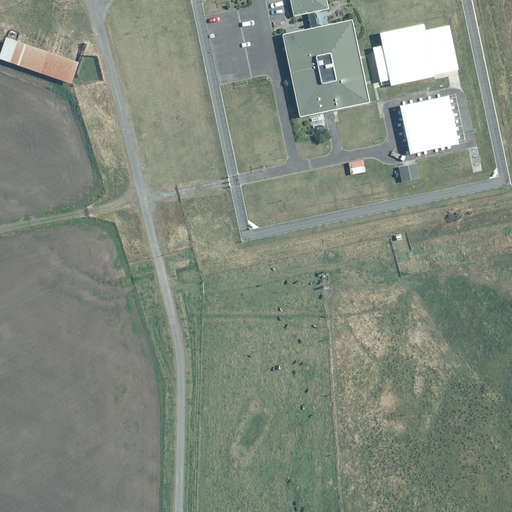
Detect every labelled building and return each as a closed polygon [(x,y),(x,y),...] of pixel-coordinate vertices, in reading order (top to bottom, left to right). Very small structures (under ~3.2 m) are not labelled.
[(327,0),(290,0),(294,16),(308,13),(311,29),(317,28),(314,13),(330,10),(327,0)] [(311,29),(284,34),(300,117),(371,103),(355,20),(317,28),(311,29)] [(381,34),(383,46),(373,48),(380,82),(391,80),(392,86),(437,77),(436,75),(459,70),(450,25),(426,30),(425,25),(381,34)] [(81,62),(7,37),(0,57),(0,59),(73,85),(81,62)] [(446,100),(405,108),(413,150),(455,141),(446,100)] [(364,159),(348,162),(349,169),(365,165),(364,159)] [(418,163),(398,167),(401,182),(421,178),(418,163)] [(365,165),(349,169),(351,175),(367,172),(365,165)]
